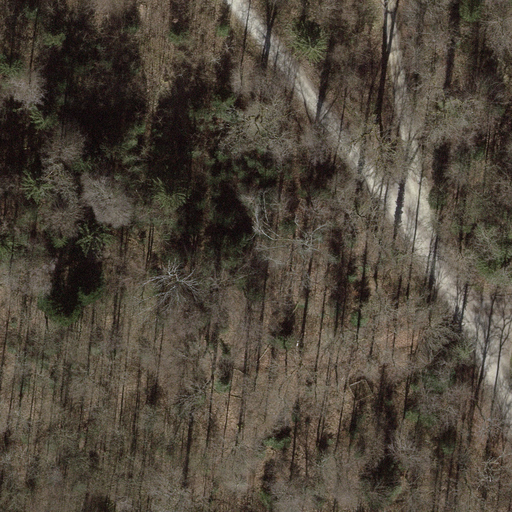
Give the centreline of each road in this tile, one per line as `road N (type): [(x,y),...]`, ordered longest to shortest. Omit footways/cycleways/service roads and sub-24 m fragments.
road 1 (track): [(239,0),(286,49),(421,241),(511,409)]
road 2 (track): [(389,0),(421,241)]
